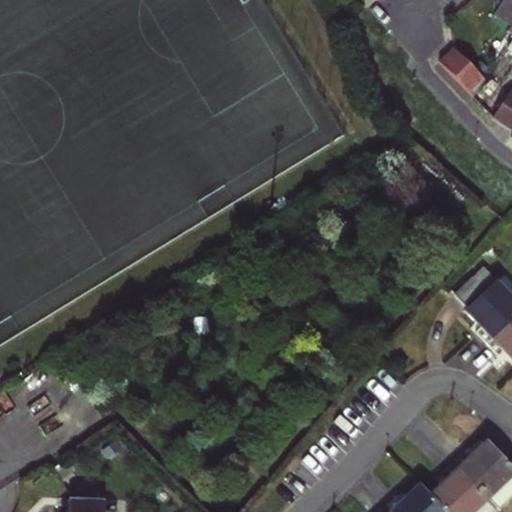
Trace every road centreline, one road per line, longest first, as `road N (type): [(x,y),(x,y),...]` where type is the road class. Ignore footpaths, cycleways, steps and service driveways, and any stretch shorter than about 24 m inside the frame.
road 1 (residential): [(304,511),(435,381),(472,391),(511,420)]
road 2 (residential): [(413,0),(396,14),(407,47),(511,152)]
